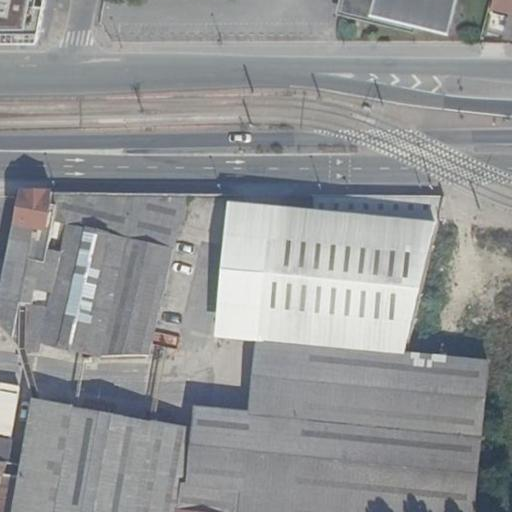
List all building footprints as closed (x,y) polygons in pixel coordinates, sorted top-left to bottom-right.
[(0,0),(0,34),(39,36),(46,0),(0,0)] [(458,0),(347,0),(346,10),(411,25),(414,14),(453,23),(458,0)] [(507,37),(511,38),(511,0),(496,0),(493,12),(511,17),(507,37)] [(25,338),(52,345),(81,351),(102,356),(102,355),(140,193),(71,192),(66,191),(64,201),(52,198),(25,338)] [(11,334),(24,336),(51,199),(52,193),(21,193),(2,299),(18,302),(11,334)] [(102,355),(152,354),(154,342),(188,193),(160,193),(140,193),(102,355)] [(439,225),(229,204),(217,339),(405,355),(439,225)] [(81,351),(52,345),(51,358),(81,357),(81,351)] [(478,511),(480,501),(486,427),(491,372),(447,372),(286,374),(257,374),(253,414),(242,511),(478,511)] [(0,434),(13,436),(21,388),(5,385),(0,411),(0,434)] [(76,409),(35,401),(16,511),(56,511),(57,511),(76,409)] [(242,511),(253,414),(195,408),(192,428),(180,511),(181,511),(242,511)] [(136,511),(153,422),(76,409),(57,511),(136,511)] [(179,511),(180,511),(192,428),(153,422),(136,511),(157,511),(158,509),(179,511)] [(0,464),(8,465),(9,456),(0,454),(0,464)] [(0,511),(14,511),(22,468),(8,465),(0,508),(0,511)]
